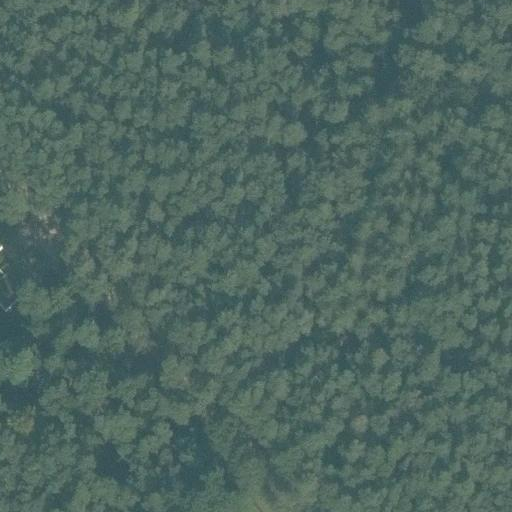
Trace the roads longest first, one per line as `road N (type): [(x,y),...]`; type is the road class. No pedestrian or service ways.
road 1 (track): [(294,511),(0,179)]
road 2 (track): [(186,55),(430,128)]
road 3 (track): [(0,2),(186,55)]
